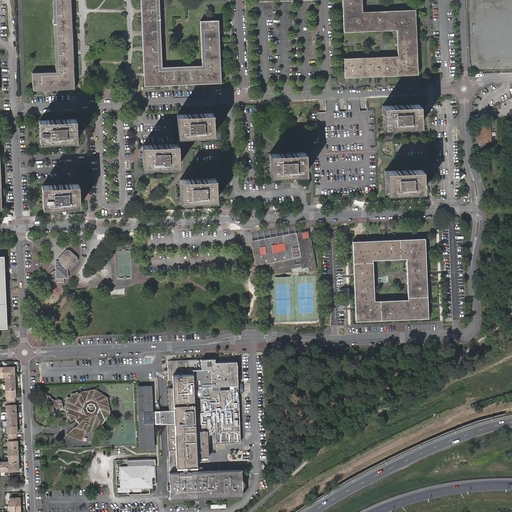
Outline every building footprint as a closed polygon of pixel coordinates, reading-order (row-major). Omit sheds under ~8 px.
[(54,0),(57,71),(32,72),(33,90),(76,88),(72,0),(54,0)] [(141,0),(144,86),(221,84),(219,20),(200,20),(202,66),(168,67),(161,67),(159,0),(141,0)] [(344,58),(345,78),(417,74),(416,36),(415,22),(415,9),(381,11),(362,11),(361,4),(361,0),(341,0),(343,32),(367,31),(396,29),(397,43),(397,56),(372,57),(354,58),(344,58)] [(382,106),(383,128),(419,126),(418,104),(382,106)] [(177,115),(177,137),(213,135),(212,113),(177,115)] [(39,121),(40,142),(77,141),(76,119),(39,121)] [(480,134),(480,142),(482,141),(490,141),(490,126),(479,126),(480,134)] [(142,145),(143,167),(179,166),(178,144),(142,145)] [(269,154),(270,176),(305,174),(304,152),(269,154)] [(385,171),(386,193),(422,191),(422,170),(385,171)] [(179,180),(180,202),(216,200),(215,178),(179,180)] [(42,186),(43,207),(79,206),(78,184),(42,186)] [(309,236),(308,229),(296,232),(297,236),(296,237),(296,239),(284,242),(284,239),(271,241),(272,244),(253,248),(255,256),(255,258),(259,257),(260,262),(256,263),(256,264),(258,272),(289,266),(289,265),(295,264),(294,259),(300,257),(301,263),(302,267),(308,266),(309,269),(317,268),(310,235),(309,236)] [(296,232),(250,240),(255,265),(256,264),(256,263),(260,262),(259,257),(255,258),(255,256),(253,248),(272,244),(271,241),(284,239),(284,242),(296,239),(296,237),(297,236),(296,232)] [(352,241),(355,321),(428,318),(425,238),(352,241)] [(70,268),(77,261),(77,257),(69,250),(66,250),(58,258),(59,262),(61,264),(61,268),(56,268),(57,271),(54,272),(53,273),(52,274),(51,275),(50,277),(51,279),(51,281),(53,282),(54,283),(56,283),(58,283),(65,282),(64,277),(68,277),(67,269),(70,268)] [(215,359),(190,360),(190,366),(192,366),(193,374),(172,375),(173,388),(168,388),(170,410),(174,410),(174,412),(174,421),(174,423),(167,423),(168,450),(169,450),(170,471),(185,470),(184,467),(197,466),(197,455),(205,454),(204,431),(207,431),(207,430),(208,430),(213,430),(215,430),(215,443),(240,442),(236,361),(215,362),(215,359)] [(16,441),(16,433),(17,433),(16,405),(15,405),(15,397),(14,367),(0,367),(0,377),(2,377),(4,376),(4,377),(5,397),(6,397),(7,405),(6,405),(7,433),(8,433),(8,441),(7,442),(8,463),(5,463),(5,462),(0,462),(0,511),(20,511),(20,497),(9,498),(9,511),(0,511),(0,471),(19,471),(17,441),(16,441)] [(149,386),(138,386),(138,400),(140,400),(140,402),(139,402),(139,414),(140,414),(140,421),(139,421),(140,433),(142,433),(142,435),(140,435),(141,447),(152,447),(152,434),(147,435),(147,433),(149,433),(148,402),(145,402),(145,400),(150,400),(149,386)] [(152,447),(153,447),(152,412),(150,386),(149,386),(150,400),(145,400),(145,402),(148,402),(149,433),(147,433),(147,435),(152,434),(152,447)] [(82,440),(83,437),(84,437),(86,433),(104,430),(102,424),(110,412),(107,397),(95,389),(80,392),(80,393),(78,393),(77,392),(71,394),(69,397),(67,396),(65,402),(70,421),(75,419),(79,423),(76,427),(75,426),(66,434),(82,440)] [(44,403),(45,407),(47,407),(49,414),(54,413),(53,407),(55,406),(55,408),(59,407),(59,408),(63,407),(61,400),(57,398),(57,399),(54,400),(53,399),(51,398),(50,396),(45,394),(46,396),(41,395),(43,403),(44,403)] [(174,410),(170,410),(162,411),(156,411),(157,417),(157,422),(157,424),(163,424),(167,423),(174,423),(174,421),(174,412),(174,410)] [(155,459),(127,460),(127,467),(130,467),(129,468),(129,471),(120,472),(121,487),(118,487),(118,492),(130,491),(130,489),(133,489),(133,491),(141,490),(141,489),(153,488),(153,481),(152,481),(152,477),(151,466),(154,466),(155,466),(155,459)] [(243,469),(212,470),(213,497),(244,496),(244,485),(245,485),(245,481),(243,481),(243,469)] [(213,497),(212,470),(192,471),(193,498),(195,498),(198,498),(213,497)] [(171,489),(171,499),(193,498),(192,471),(170,472),(171,485),(168,485),(169,489),(171,489)]
